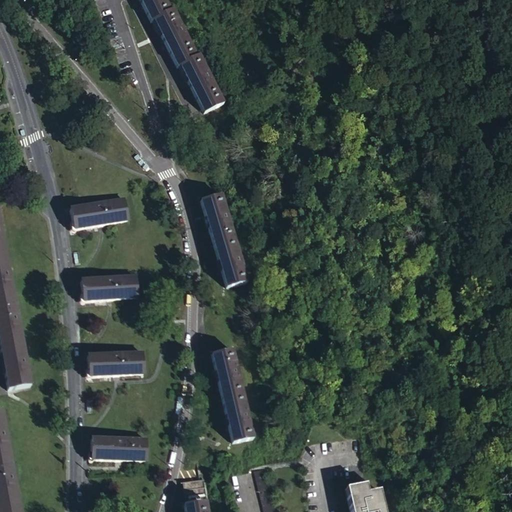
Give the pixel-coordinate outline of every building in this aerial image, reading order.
[(181,66),(205,113),(224,103),(200,56),(198,57),(174,11),(171,12),(165,0),(141,0),(152,22),(154,21),(178,67),(181,66)] [(221,195),(201,201),(227,288),(248,282),(221,195)] [(124,199),(71,209),(75,229),(128,219),(124,199)] [(0,224),(0,343),(9,390),(31,386),(0,224)] [(136,276),(81,281),(83,302),(138,297),(136,276)] [(233,351),(213,355),(232,443),(253,439),(233,351)] [(143,352),(88,356),(89,378),(144,374),(143,352)] [(20,511),(3,413),(0,413),(0,511),(20,511)] [(148,461),(148,440),(92,440),(91,461),(148,461)] [(254,467),(265,511),(279,511),(267,464),(254,467)] [(206,511),(205,505),(201,481),(183,484),(187,507),(185,507),(185,511),(206,511)] [(361,494),(360,494),(343,500),(345,511),(381,511),(379,502),(378,498),(364,502),(361,494)]
